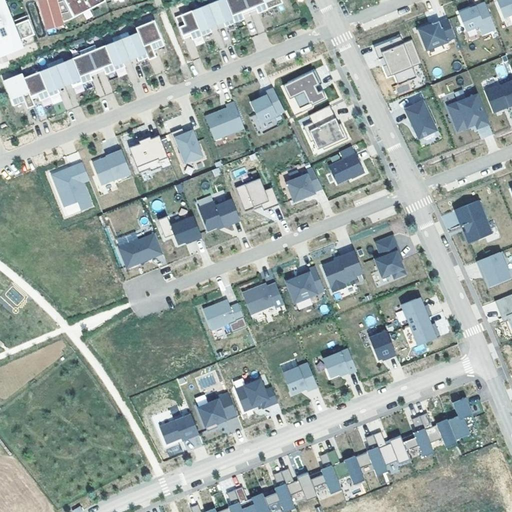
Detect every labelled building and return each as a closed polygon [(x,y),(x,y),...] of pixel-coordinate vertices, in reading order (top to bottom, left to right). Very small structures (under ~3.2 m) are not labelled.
[(0,43),(4,42),(9,52),(19,48),(16,41),(35,33),(28,14),(14,19),(8,5),(10,4),(8,0),(6,1),(1,3),(0,1),(0,43)] [(38,0),(46,25),(63,20),(57,0),(38,0)] [(57,0),(63,20),(67,19),(74,15),(65,0),(57,0)] [(65,0),(74,15),(91,6),(90,3),(96,0),(98,3),(103,0),(65,0)] [(216,0),(176,16),(184,38),(191,35),(193,39),(213,30),(211,26),(224,21),(226,24),(245,17),(244,13),(257,8),(258,12),(268,9),(284,2),(282,0),(216,0)] [(511,0),(497,0),(504,17),(511,13),(511,0)] [(485,1),(459,12),(466,30),(478,25),(482,33),(496,28),(485,1)] [(439,20),(418,28),(426,47),(436,43),(437,45),(448,41),(447,39),(455,36),(448,17),(440,21),(439,20)] [(23,71),(4,79),(14,104),(25,99),(28,107),(36,104),(33,97),(39,95),(41,99),(61,91),(59,87),(72,82),(74,86),(93,78),(92,74),(105,69),(106,73),(126,65),(125,61),(138,56),(139,60),(149,56),(150,58),(157,56),(155,48),(166,44),(156,19),(137,26),(139,31),(130,34),(129,30),(114,36),(115,40),(97,47),(96,43),(81,49),(82,53),(64,60),(63,56),(48,62),(49,66),(25,76),(23,71)] [(401,35),(374,45),(379,58),(383,56),(386,64),(383,65),(387,76),(394,73),(398,84),(417,76),(413,66),(422,62),(412,38),(403,42),(401,35)] [(0,55),(9,52),(4,42),(0,43),(0,55)] [(314,69),(287,82),(293,96),(299,108),(310,102),(311,105),(325,98),(321,90),(317,92),(312,94),(309,88),(314,86),(321,83),(314,69)] [(501,83),(485,89),(493,111),(504,107),(503,106),(508,104),(509,105),(511,103),(511,79),(501,84),(501,83)] [(289,98),(293,96),(287,82),(282,84),(289,98)] [(411,83),(396,85),(397,93),(412,91),(411,83)] [(262,97),(251,102),(261,123),(285,111),(274,88),(265,92),(266,95),(262,97)] [(478,92),(447,104),(457,130),(468,126),(466,122),(474,119),(475,123),(477,127),(489,122),(478,92)] [(404,108),(416,138),(435,131),(423,100),(404,108)] [(216,112),(206,116),(215,139),(244,127),(234,102),(226,105),(227,108),(228,109),(216,114),(216,112)] [(308,115),(311,122),(303,126),(310,142),(313,141),(318,138),(322,147),(323,150),(347,138),(340,123),(338,125),(329,105),(308,115)] [(182,127),(171,132),(176,145),(178,145),(181,151),(179,152),(183,162),(192,159),(192,161),(203,156),(192,129),(184,132),(183,130),(182,127)] [(140,142),(129,146),(139,172),(150,167),(151,170),(162,165),(159,159),(168,156),(159,134),(151,137),(150,135),(143,138),(144,141),(140,142)] [(318,138),(313,141),(317,149),(322,147),(318,138)] [(351,145),(340,151),(343,158),(328,165),(337,183),(351,176),(351,177),(365,171),(360,163),(359,163),(358,160),(359,160),(356,152),(355,153),(351,145)] [(103,158),(93,162),(102,183),(131,171),(121,149),(106,155),(107,156),(108,158),(104,160),(103,158)] [(168,156),(159,159),(162,165),(163,168),(172,164),(168,156)] [(83,161),(52,173),(65,205),(77,200),(81,209),(92,204),(83,180),(89,178),(83,161)] [(259,177),(235,187),(244,210),(253,207),(253,206),(260,203),(262,206),(263,210),(278,203),(262,162),(254,165),(259,177)] [(307,175),(286,183),(294,202),(315,193),(314,192),(322,189),(313,168),(305,172),(307,175)] [(198,206),(207,229),(216,225),(223,223),(224,225),(239,219),(228,190),(213,196),(214,200),(198,206)] [(478,200),(454,210),(461,226),(465,224),(468,231),(465,232),(469,243),(492,233),(478,200)] [(446,228),(459,224),(454,211),(442,216),(446,228)] [(164,236),(173,232),(170,224),(170,223),(166,214),(157,218),(164,236)] [(170,223),(170,224),(173,232),(177,242),(184,239),(191,237),(192,239),(201,235),(193,214),(170,223)] [(118,246),(126,266),(163,252),(155,231),(118,246)] [(380,256),(374,259),(381,276),(391,272),(393,277),(405,273),(399,259),(396,250),(398,250),(392,235),(375,242),(380,256)] [(334,260),(322,265),(332,291),(345,286),(343,282),(355,277),(355,274),(362,271),(353,250),(339,256),(340,258),(334,260)] [(490,286),(511,277),(500,252),(477,262),(481,271),(483,270),(486,277),(490,286)] [(297,276),(285,280),(293,301),(324,290),(314,266),(299,272),(300,274),(297,276)] [(265,282),(241,292),(250,313),(273,304),(274,306),(283,303),(275,282),(267,285),(265,282)] [(511,293),(495,300),(502,317),(507,315),(508,319),(511,327),(511,293)] [(419,295),(401,303),(409,323),(427,316),(431,314),(428,306),(424,308),(423,305),(419,295)] [(227,298),(202,308),(211,329),(228,322),(231,331),(247,325),(237,302),(229,305),(227,298)] [(402,310),(395,313),(399,322),(406,320),(402,310)] [(427,316),(409,323),(417,344),(439,335),(436,326),(432,327),(430,324),(427,316)] [(386,330),(369,337),(378,360),(381,358),(386,356),(387,359),(396,355),(386,330)] [(414,348),(417,354),(426,349),(423,343),(414,348)] [(347,348),(322,358),(330,377),(339,373),(347,370),(348,372),(348,373),(356,370),(347,348)] [(307,363),(283,373),(291,394),(305,388),(306,391),(317,386),(307,363)] [(261,381),(235,392),(244,414),(254,410),(253,408),(261,405),(263,411),(278,405),(272,390),(266,393),(261,381)] [(217,399),(197,407),(206,431),(217,427),(216,424),(215,422),(225,418),(226,421),(237,416),(228,392),(216,397),(217,399)] [(457,415),(447,419),(455,439),(469,433),(467,427),(476,424),(465,397),(452,402),(457,415)] [(427,412),(419,415),(429,442),(441,438),(445,447),(456,442),(455,439),(447,419),(432,426),(427,412)] [(190,413),(158,426),(165,444),(180,438),(181,441),(198,434),(190,413)] [(416,432),(401,438),(405,449),(417,445),(422,456),(433,452),(429,442),(419,415),(411,418),(416,432)] [(380,431),(373,434),(381,456),(393,451),(398,463),(409,458),(405,449),(401,438),(400,435),(388,440),(390,443),(386,444),(380,431)] [(370,451),(355,457),(359,467),(371,463),(375,472),(386,467),(381,456),(373,434),(365,437),(370,451)] [(334,450),(326,453),(335,474),(347,470),(352,481),(363,477),(359,467),(355,457),(340,463),(334,450)] [(324,469),(309,475),(312,483),(324,478),(328,488),(339,483),(335,474),(326,453),(319,456),(324,469)] [(495,511),(510,506),(495,467),(467,479),(472,493),(465,496),(471,511),(483,511),(485,511),(484,511),(495,511)] [(288,468),(280,471),(289,493),(301,488),(305,500),(317,495),(312,483),(309,475),(308,473),(296,477),(297,480),(293,482),(288,468)] [(278,488),(262,494),(266,504),(278,499),(282,509),(293,504),(289,493),(280,471),(272,475),(278,488)] [(242,487),(234,490),(243,511),(254,506),(256,511),(269,511),(266,504),(262,494),(247,500),(242,487)] [(462,511),(453,487),(433,495),(436,503),(423,508),(424,511),(462,511)] [(232,507),(218,511),(242,511),(243,511),(234,490),(226,493),(232,507)]
